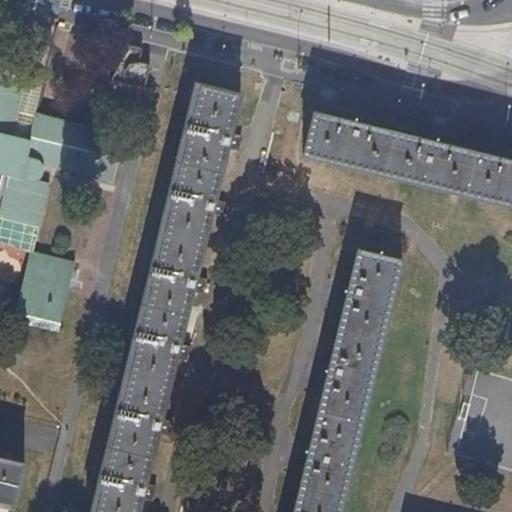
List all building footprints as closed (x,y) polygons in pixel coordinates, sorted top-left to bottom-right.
[(128,60),(118,57),(122,43),(99,38),(91,75),(123,83),(128,60)] [(112,178),(123,132),(93,124),(34,109),(34,113),(19,109),(29,67),(0,60),(0,173),(0,240),(28,247),(31,248),(47,181),(37,178),(43,172),(45,166),(42,161),(112,178)] [(180,346),(195,284),(198,269),(211,215),(214,199),(228,144),(232,128),(239,95),(193,83),(88,511),(140,511),(142,505),(146,489),(159,432),(163,416),(177,361),(180,346)] [(366,126),(368,114),(354,111),(349,122),(366,126)] [(511,161),(445,145),(427,141),(366,126),(349,122),(312,113),(301,157),(511,208),(511,161)] [(238,145),(242,130),(232,128),(228,144),(238,147),(238,145)] [(445,145),(447,135),(429,130),(427,141),(445,145)] [(221,217),(225,201),(214,199),(211,215),(221,217)] [(55,329),(72,259),(31,248),(28,247),(11,319),(55,329)] [(338,511),(398,262),(355,251),(349,278),(345,294),(331,355),(327,371),(311,437),(307,453),(293,511),(338,511)] [(204,287),(208,271),(198,269),(195,284),(204,287)] [(345,294),(349,278),(337,275),(333,291),(345,294)] [(186,364),(191,347),(180,346),(177,361),(186,364)] [(327,371),(331,355),(318,352),(315,368),(327,371)] [(170,434),(174,418),(163,416),(159,432),(170,434)] [(307,453),(311,437),(299,435),(296,450),(307,453)] [(0,506),(11,510),(23,461),(0,455),(0,506)] [(152,507),(156,491),(146,489),(142,505),(152,507)]
